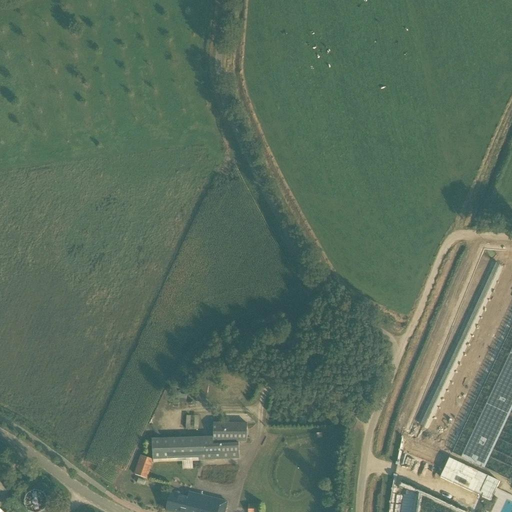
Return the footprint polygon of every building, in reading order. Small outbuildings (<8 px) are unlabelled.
[(424,417),(420,425),(425,427),(428,419),(433,409),(437,402),(442,391),(445,384),(450,373),(453,366),(459,355),(462,348),(467,337),(470,330),(475,319),(479,312),(484,301),(487,294),(492,283),(495,276),(501,265),(496,263),(491,273),(487,281),(482,292),(479,299),(474,309),(471,317),(466,327),(462,334),(457,345),(454,352),(449,363),(445,371),(441,381),(437,388),(432,399),(429,406),(424,417)] [(464,452),(461,457),(485,469),(490,457),(494,450),(499,439),(502,431),(508,420),(511,413),(511,410),(511,348),(511,351),(510,354),(507,359),(506,362),(505,365),(502,370),(501,373),(499,376),(497,381),(496,384),(494,387),(492,392),(491,394),(489,397),(487,403),(486,405),(484,408),(482,413),(480,416),(479,419),(476,424),(475,427),(474,430),(471,435),(470,438),(469,441),(466,446),(465,449),(464,452)] [(200,371),(196,401),(205,402),(210,373),(200,371)] [(199,428),(199,416),(187,416),(186,428),(199,428)] [(199,461),(217,460),(239,459),(238,442),(247,442),(247,424),(213,424),(214,438),(152,440),(153,460),(198,458),(199,461)] [(153,460),(142,456),(135,475),(146,479),(153,460)] [(468,468),(452,459),(448,468),(464,476),(468,468)] [(468,468),(464,476),(474,480),(478,471),(469,467),(468,468)] [(173,493),(172,495),(170,495),(166,510),(172,511),(224,511),(227,502),(189,493),(187,499),(181,497),(181,495),(180,492),(175,491),(173,493)]
